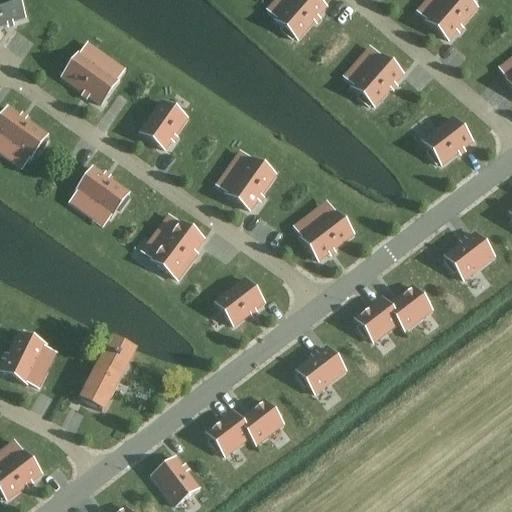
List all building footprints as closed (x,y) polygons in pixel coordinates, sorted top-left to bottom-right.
[(0,0),(0,28),(23,20),(15,0),(0,0)] [(293,39),(296,42),(325,9),(313,0),(284,0),(289,4),(274,22),(283,29),(280,32),(291,42),(293,39)] [(417,13),(426,21),(425,23),(447,42),(475,10),(472,8),(475,5),(469,0),(444,0),(437,8),(428,0),(417,13)] [(373,109),(401,76),(379,57),(378,58),(369,50),(357,63),(366,71),(351,89),(359,96),(357,99),(368,109),(370,106),(373,109)] [(117,83),(116,82),(123,72),(106,60),(99,70),(78,55),(72,64),(69,62),(60,74),(63,76),(61,79),(100,107),(117,83)] [(511,61),(500,70),(507,80),(506,81),(511,88),(511,61)] [(503,123),(511,112),(511,107),(495,93),(483,106),(503,123)] [(139,135),(163,152),(185,121),(161,104),(139,135)] [(0,119),(0,156),(0,157),(7,147),(29,162),(35,152),(38,154),(46,143),(44,140),(46,137),(7,110),(0,119)] [(435,166),(438,164),(440,167),(470,144),(452,120),(422,143),(429,153),(426,155),(435,166)] [(216,187),(225,194),(225,195),(249,213),(274,178),(271,175),(273,172),(261,164),(259,167),(249,160),(236,179),(226,173),(216,187)] [(84,216),(91,206),(110,219),(117,210),(119,212),(128,200),(125,198),(127,195),(92,170),(75,195),(76,196),(69,205),(84,216)] [(315,227),(308,218),(293,229),(301,238),(299,239),(318,263),(351,237),(349,234),(352,232),(343,220),(340,223),(333,213),(315,227)] [(176,282),(191,262),(189,260),(202,242),(179,224),(178,226),(168,219),(151,242),(160,249),(150,262),(176,282)] [(444,259),(446,262),(443,264),(452,275),(455,273),(462,282),(492,259),(474,235),(444,259)] [(214,305),(232,329),(262,305),(244,282),(214,305)] [(412,289),(387,308),(386,309),(398,325),(397,325),(403,333),(430,313),(425,307),(428,304),(419,293),(416,295),(412,289)] [(397,325),(398,325),(386,309),(387,308),(380,300),(354,321),(359,327),(356,329),(364,341),(367,338),(372,345),(397,325)] [(45,348),(34,343),(36,340),(23,333),(21,336),(18,335),(0,370),(0,373),(26,386),(27,385),(37,390),(45,374),(34,369),(45,348)] [(295,373),(314,396),(344,373),(325,349),(295,373)] [(105,351),(79,402),(101,413),(127,363),(119,358),(120,355),(115,353),(113,356),(105,351)] [(238,423),(237,423),(249,439),(255,447),(281,427),(277,421),(280,419),(271,407),(268,409),(263,403),(238,423)] [(223,459),(249,439),(237,423),(238,423),(232,415),(205,435),(210,441),(207,443),(216,455),(219,453),(223,459)] [(0,453),(0,456),(6,464),(0,468),(0,500),(0,501),(3,499),(6,502),(40,476),(21,452),(20,453),(13,444),(0,453)] [(174,460),(151,478),(174,509),(197,490),(174,460)]
